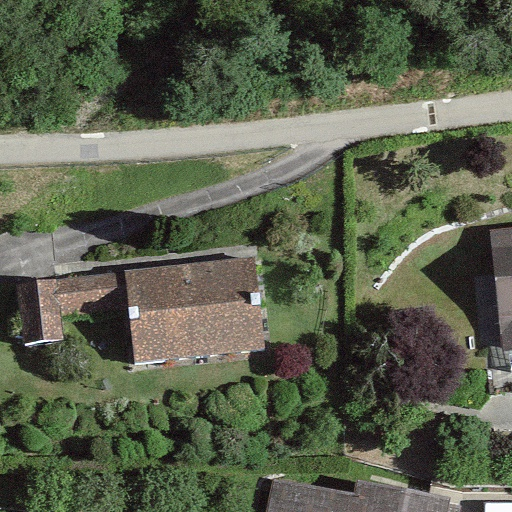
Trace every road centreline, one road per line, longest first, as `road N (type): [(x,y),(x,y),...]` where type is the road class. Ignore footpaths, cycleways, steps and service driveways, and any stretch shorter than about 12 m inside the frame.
road 1 (residential): [(511,103),(210,139),(0,151)]
road 2 (track): [(50,150),(146,70),(204,0)]
